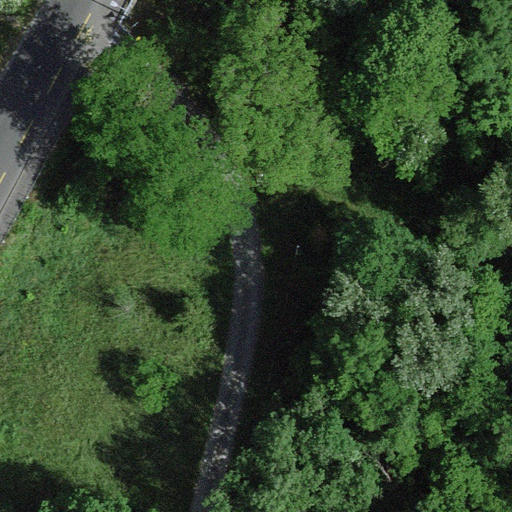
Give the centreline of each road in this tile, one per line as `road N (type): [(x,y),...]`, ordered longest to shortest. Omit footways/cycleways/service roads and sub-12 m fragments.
road 1 (residential): [(74,13),(179,105),(237,203),(250,276),(249,336),(205,511)]
road 2 (secondary): [(74,13),(0,145)]
